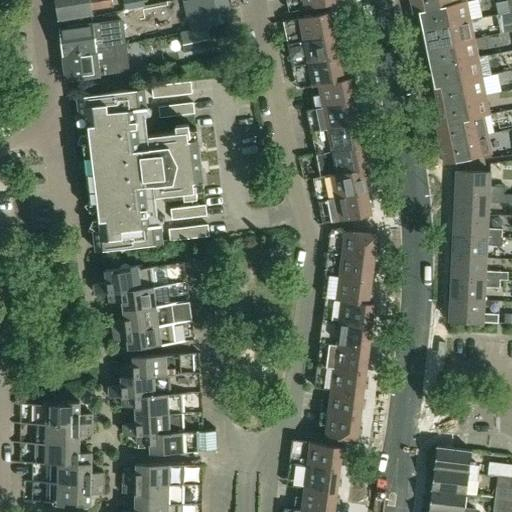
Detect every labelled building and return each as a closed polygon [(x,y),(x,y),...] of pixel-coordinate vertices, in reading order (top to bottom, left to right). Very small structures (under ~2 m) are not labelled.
[(113,6),(111,0),(56,0),(59,18),(91,13),(91,10),(113,6)] [(145,6),(143,0),(122,0),(125,10),(145,6)] [(337,2),(336,0),(303,0),(305,9),(329,4),(337,2)] [(459,1),(458,0),(410,0),(413,13),(418,12),(418,11),(459,2),(459,1)] [(471,3),(468,3),(466,2),(466,3),(465,0),(459,1),(459,2),(418,11),(418,12),(422,30),(469,20),(470,20),(472,19),(474,16),(476,13),(475,9),(474,6),(471,3)] [(330,11),(298,18),(303,41),(335,34),(330,11)] [(473,39),(469,20),(422,30),(426,49),(473,39)] [(61,28),(63,41),(64,53),(96,49),(93,23),(61,28)] [(213,49),(208,27),(180,32),(185,55),(213,49)] [(340,57),(337,41),(335,34),(303,41),(308,63),(340,57)] [(477,58),(477,56),(473,39),(426,49),(430,68),(477,58)] [(116,61),(114,45),(104,47),(96,49),(64,53),(63,53),(67,80),(99,76),(107,75),(105,63),(116,61)] [(119,63),(136,59),(133,45),(116,50),(119,63)] [(489,54),(486,55),(477,56),(477,58),(430,68),(434,86),(481,77),(481,76),(490,74),(493,74),(489,54)] [(344,78),(340,57),(308,63),(313,86),(319,85),(319,84),(344,79),(344,78)] [(355,100),(350,77),(344,78),(344,79),(319,84),(319,85),(323,106),(355,100)] [(438,105),(485,95),(481,77),(434,86),(438,105)] [(191,82),(152,87),(153,98),(192,94),(191,82)] [(203,169),(200,149),(199,149),(197,129),(148,135),(146,115),(148,115),(149,115),(150,115),(150,114),(151,114),(151,113),(152,113),(152,112),(152,111),(152,110),(151,109),(151,108),(150,108),(150,107),(149,107),(148,107),(147,105),(146,105),(144,88),(144,87),(137,88),(124,90),(77,95),(80,116),(87,115),(90,141),(83,142),(87,173),(94,172),(96,189),(89,190),(90,204),(98,203),(101,229),(93,230),(96,250),(143,244),(155,243),(163,242),(163,241),(161,224),(162,224),(161,222),(162,222),(163,222),(163,221),(164,221),(164,220),(165,220),(165,219),(165,218),(165,217),(164,216),(164,215),(163,215),(162,214),(161,214),(160,214),(158,215),(155,195),(204,189),(202,169),(203,169)] [(489,114),(485,95),(438,105),(442,123),(483,115),(483,116),(489,114)] [(360,122),(355,100),(323,106),(328,129),(360,122)] [(195,113),(194,103),(159,107),(160,118),(195,113)] [(487,134),(483,116),(483,115),(442,123),(436,124),(440,143),(487,134)] [(364,145),(360,122),(328,129),(333,151),(364,145)] [(491,153),(487,134),(440,143),(444,163),(491,153)] [(369,168),(364,145),(333,151),(337,172),(337,173),(363,168),(363,169),(369,168)] [(367,190),(363,169),(363,168),(337,173),(337,172),(330,174),(335,197),(367,190)] [(491,186),(491,172),(456,171),(455,192),(505,195),(505,186),(491,186)] [(372,213),(367,190),(335,197),(340,220),(370,214),(372,213)] [(489,215),(490,202),(504,203),(505,195),(455,192),(454,214),(489,215)] [(207,216),(206,205),(171,209),(172,220),(207,216)] [(502,237),(503,229),(489,228),(489,215),(454,214),(453,235),(502,237)] [(210,236),(208,225),(169,229),(170,241),(210,236)] [(374,257),(376,234),(345,230),(342,253),(374,257)] [(487,258),(488,245),(502,246),(502,237),(453,235),(452,257),(487,258)] [(371,279),(374,257),(342,253),(339,275),(371,279)] [(508,272),(487,271),(487,258),(452,257),(451,278),(501,280),(508,281),(508,272)] [(174,283),(174,282),(172,264),(131,269),(131,268),(131,267),(130,266),(129,265),(128,265),(126,264),(124,264),(122,265),(121,265),(121,266),(120,267),(120,268),(120,269),(119,270),(120,271),(119,271),(118,268),(105,270),(106,275),(107,281),(94,283),(96,294),(109,293),(109,292),(174,283)] [(368,301),(371,279),(339,275),(336,299),(342,299),(368,302),(368,301)] [(485,301),(486,288),(500,289),(501,280),(451,278),(450,299),(485,301)] [(189,300),(187,280),(174,282),(174,283),(109,292),(109,293),(110,302),(111,302),(123,301),(124,310),(189,300)] [(371,326),(374,302),(368,301),(368,302),(342,299),(339,321),(371,326)] [(484,314),(485,301),(450,299),(449,321),(498,323),(499,314),(484,314)] [(192,320),(189,300),(124,310),(125,318),(112,320),(114,331),(192,320)] [(511,323),(511,313),(503,313),(503,323),(511,323)] [(195,339),(192,320),(114,331),(115,341),(116,341),(128,339),(129,348),(132,348),(195,339)] [(369,348),(371,326),(339,321),(336,344),(369,348)] [(326,366),(334,367),(366,370),(369,348),(336,344),(329,343),(326,366)] [(200,372),(199,352),(196,352),(133,355),(133,365),(122,365),(121,365),(122,375),(187,372),(187,373),(200,372)] [(363,393),(366,370),(334,367),(331,389),(363,393)] [(188,390),(187,373),(187,372),(122,375),(122,378),(122,384),(109,385),(110,396),(122,395),(123,394),(188,391),(188,390)] [(361,416),(363,393),(331,389),(328,412),(361,416)] [(202,410),(201,390),(188,390),(188,391),(123,394),(122,395),(123,406),(124,406),(135,405),(136,413),(202,410)] [(91,423),(91,413),(79,413),(79,400),(66,400),(66,403),(12,402),(12,422),(91,423)] [(203,430),(203,429),(202,410),(136,413),(136,423),(125,423),(124,423),(124,434),(136,433),(137,433),(203,430)] [(358,439),(361,416),(328,412),(325,435),(344,437),(358,439)] [(78,443),(78,434),(91,434),(91,423),(12,422),(12,442),(78,443)] [(217,449),(216,428),(203,429),(203,430),(137,433),(136,433),(137,444),(139,444),(150,443),(151,452),(203,450),(217,449)] [(310,441),(307,464),(340,469),(343,445),(324,443),(310,441)] [(91,462),(91,452),(78,452),(78,443),(12,442),(11,461),(24,462),(24,461),(91,462)] [(479,465),(469,464),(471,450),(436,446),(433,468),(478,474),(479,465)] [(104,481),(104,471),(91,471),(91,462),(24,461),(24,462),(24,480),(104,481)] [(511,464),(489,462),(487,475),(497,476),(511,477),(511,464)] [(202,484),(203,464),(151,463),(136,463),(136,472),(124,472),(123,471),(123,482),(123,483),(202,484)] [(337,491),(340,469),(307,464),(304,487),(337,491)] [(478,480),(477,480),(478,474),(433,468),(431,490),(466,494),(476,495),(478,480)] [(511,477),(497,476),(496,485),(511,486),(511,480),(511,477)] [(90,504),(90,492),(103,492),(104,481),(24,480),(24,500),(30,500),(77,501),(77,504),(90,504)] [(202,504),(202,484),(123,483),(123,493),(124,493),(136,493),(136,502),(202,504)] [(495,497),(511,499),(511,486),(496,485),(495,497)] [(318,511),(334,511),(337,491),(304,487),(301,510),(318,511)] [(464,507),(466,494),(431,490),(428,511),(436,511),(473,511),(474,509),(464,507)] [(511,511),(511,499),(495,497),(492,511),(511,511)] [(201,511),(202,504),(136,502),(135,510),(124,510),(123,510),(122,511),(201,511)]
